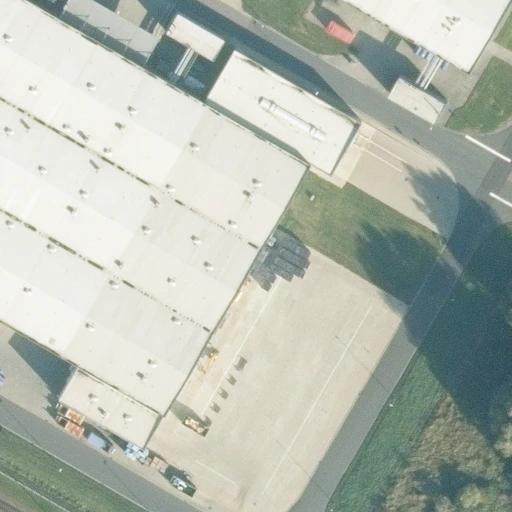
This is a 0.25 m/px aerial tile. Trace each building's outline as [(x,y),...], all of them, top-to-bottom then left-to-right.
[(0,0),(0,316),(77,362),(55,399),(142,446),(307,161),(204,99),(39,0),(0,0)] [(508,0),(375,0),(476,57),(508,0)] [(203,56),(214,36),(167,9),(156,29),(203,56)] [(235,46),(204,99),(307,161),(328,173),(359,121),(235,46)] [(447,100),(402,75),(391,93),(437,119),(447,100)]
